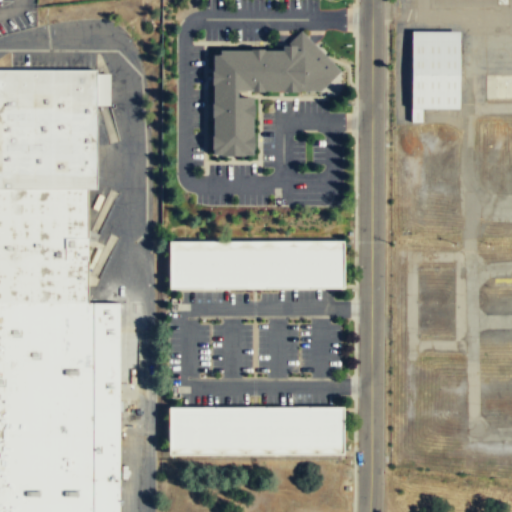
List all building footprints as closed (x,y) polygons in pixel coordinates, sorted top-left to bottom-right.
[(457,29),(409,29),(408,107),(456,107),(457,29)] [(211,58),(211,155),(251,155),(251,98),(245,91),(319,91),(340,70),(303,32),(298,32),(279,50),(219,50),(211,58)] [(97,187),(88,187),(37,187),(0,187),(0,68),(12,68),(75,68),(95,68),(97,68),(97,104),(97,187)] [(511,72),(511,97),(483,97),(483,72),(511,72)] [(88,302),(0,302),(0,187),(37,187),(88,187),(88,302)] [(345,287),(345,239),(169,240),(170,288),(345,287)] [(120,511),(120,302),(88,302),(0,302),(0,511),(120,511)] [(345,454),(345,406),(169,407),(169,455),(342,454),(345,454)]
